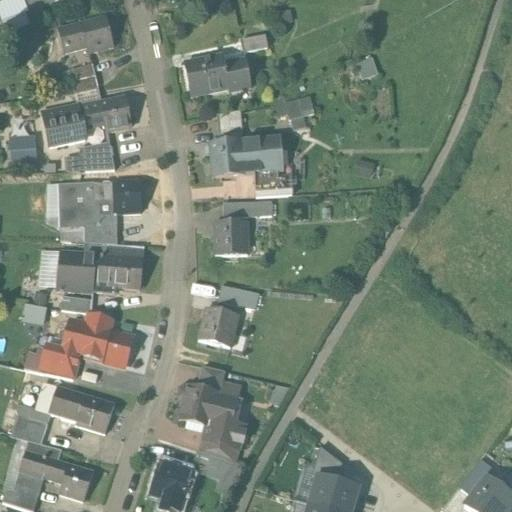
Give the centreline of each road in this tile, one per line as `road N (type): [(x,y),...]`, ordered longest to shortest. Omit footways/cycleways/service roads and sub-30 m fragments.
road 1 (track): [(241,511),(266,450),(459,123),(504,0)]
road 2 (residential): [(118,511),(146,445),(178,312),(184,172),(137,0)]
road 3 (residential): [(404,503),(289,412)]
